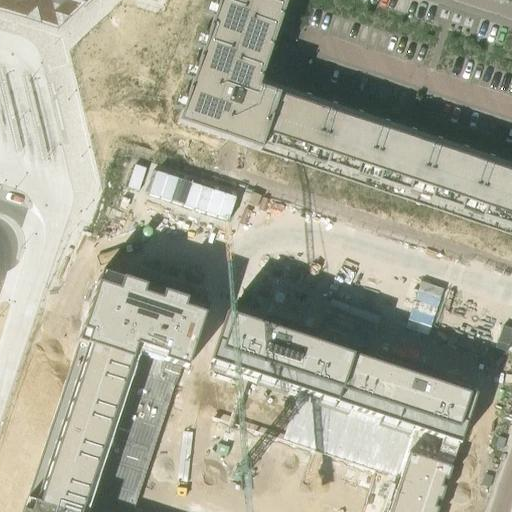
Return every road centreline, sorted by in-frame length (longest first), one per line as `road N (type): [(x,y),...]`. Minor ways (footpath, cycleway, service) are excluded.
road 1 (unknown): [(440,511),(453,472),(447,456),(240,388),(227,397),(211,444)]
road 2 (unknown): [(418,511),(211,444)]
